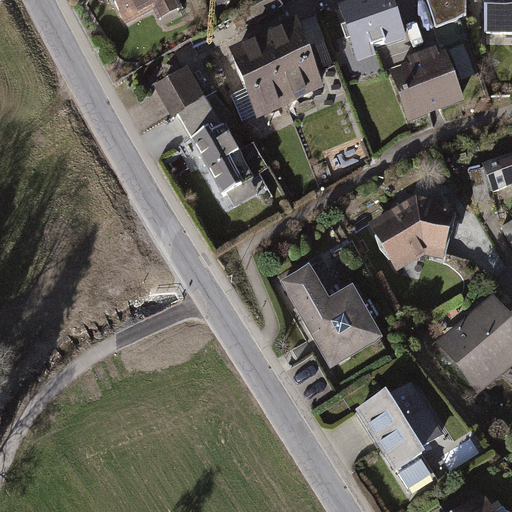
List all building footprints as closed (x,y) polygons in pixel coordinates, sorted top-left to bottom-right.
[(110,0),(125,27),(155,12),(160,21),(184,10),(178,0),(110,0)] [(392,0),(355,0),(338,6),(358,63),(376,56),(375,52),(407,41),(392,0)] [(511,0),(426,0),(436,29),(467,18),(467,0),(484,0),(485,35),(511,35),(511,0)] [(294,21),(227,50),(257,121),(325,92),(294,21)] [(410,66),(389,74),(408,125),(464,104),(445,53),(438,56),(436,49),(408,60),(410,66)] [(187,70),(155,89),(173,119),(178,117),(205,100),(187,70)] [(205,100),(178,117),(223,197),(253,181),(223,128),(221,129),(205,100)] [(511,154),(482,166),(493,194),(511,186),(511,154)] [(491,202),(483,170),(469,173),(477,205),(491,202)] [(417,198),(368,227),(396,275),(425,258),(444,263),(457,209),(417,198)] [(511,222),(501,228),(511,247),(511,222)] [(309,266),(280,283),(331,371),(383,341),(352,288),(329,302),(309,266)] [(511,323),(493,299),(435,346),(477,397),(511,369),(511,323)] [(66,350),(48,324),(16,347),(25,360),(28,358),(37,371),(66,350)] [(385,393),(354,412),(394,476),(397,473),(408,491),(430,477),(420,460),(425,456),(422,452),(445,437),(412,384),(389,398),(385,393)] [(476,440),(443,455),(451,471),(484,456),(476,440)] [(492,511),(483,497),(460,511),(492,511)]
